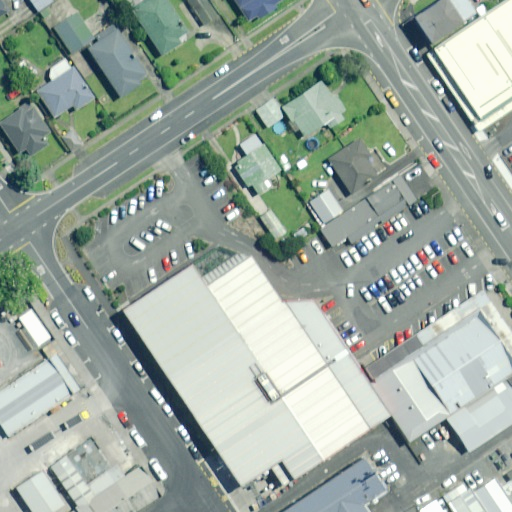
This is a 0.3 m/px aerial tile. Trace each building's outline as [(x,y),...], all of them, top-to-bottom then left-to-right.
[(0,0),(0,18),(9,12),(0,0)] [(54,1),(53,0),(30,0),(39,12),(54,1)] [(190,35),(167,0),(144,0),(131,9),(162,57),(182,45),(180,41),(190,35)] [(219,17),(207,0),(198,0),(191,5),(205,26),(219,17)] [(234,0),(248,23),(257,17),(259,21),(278,9),(276,5),(283,0),(234,0)] [(442,0),(435,0),(404,20),(421,46),(457,22),(442,0)] [(511,0),(503,0),(505,3),(424,55),(468,122),(511,93),(511,0)] [(95,39),(78,14),(55,29),(72,54),(95,39)] [(147,76),(116,25),(98,36),(101,39),(88,47),(121,100),(142,86),(139,81),(147,76)] [(67,58),(52,68),(51,77),(54,81),(37,92),(55,118),(73,106),(77,111),(95,99),(67,58)] [(290,118),(287,121),(295,133),(298,131),(303,139),(322,127),(330,139),(340,133),(336,127),(346,121),(322,82),(283,106),(290,118)] [(285,117),(274,99),(257,110),(268,128),(285,117)] [(51,132),(33,104),(0,125),(19,154),(26,150),(31,158),(47,147),(41,138),(51,132)] [(84,145),(74,130),(62,138),(72,153),(84,145)] [(282,171),(256,134),(240,145),(248,156),(234,166),(249,187),(252,185),(260,196),(273,187),(268,180),(282,171)] [(372,154),(359,136),(326,160),(353,198),(379,180),(365,159),(372,154)] [(344,212),(325,225),(320,228),(333,248),(348,238),(352,244),(417,201),(401,176),(344,214),(344,212)] [(325,225),(344,212),(328,190),(309,202),(325,225)] [(287,233),(271,209),(260,217),(276,240),(287,233)] [(121,317),(236,489),(277,462),(290,481),(389,416),(363,375),(306,290),(285,304),(246,247),(201,277),(194,268),(121,317)] [(128,280),(119,265),(102,276),(112,291),(128,280)] [(509,368),(471,311),(400,359),(438,416),(509,368)] [(432,420),(438,416),(400,359),(367,381),(405,437),(432,420)] [(0,444),(69,398),(45,362),(0,391),(0,444)] [(511,366),(509,368),(438,416),(432,420),(457,457),(511,420),(511,366)] [(101,389),(95,380),(86,386),(93,395),(101,389)] [(381,486),(360,455),(274,511),(358,511),(353,504),(381,486)] [(81,496),(56,459),(40,470),(65,507),(81,496)] [(53,511),(58,509),(34,473),(6,491),(20,511),(53,511)] [(128,473),(70,511),(140,511),(150,506),(128,473)] [(502,511),(483,484),(440,511),(502,511)] [(511,511),(511,488),(497,498),(505,511),(511,511)]
